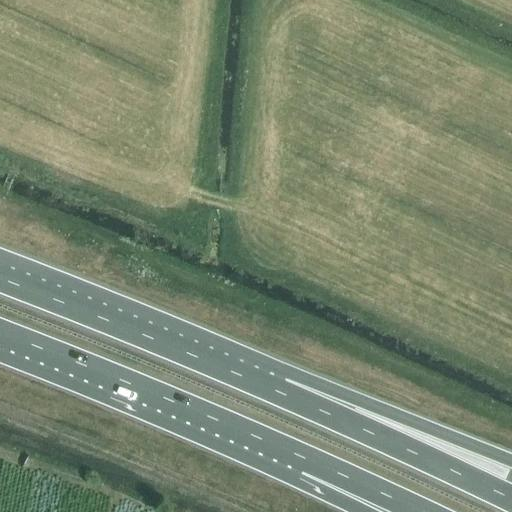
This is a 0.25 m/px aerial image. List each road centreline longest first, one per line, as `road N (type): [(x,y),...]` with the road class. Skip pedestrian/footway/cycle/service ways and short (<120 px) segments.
road 1 (trunk): [(0,333),(306,460)]
road 2 (trunk): [(279,393),(0,280)]
road 3 (trunk): [(511,500),(279,393)]
road 4 (trunk): [(511,462),(362,403),(279,393)]
road 5 (trunk): [(306,460),(416,511)]
